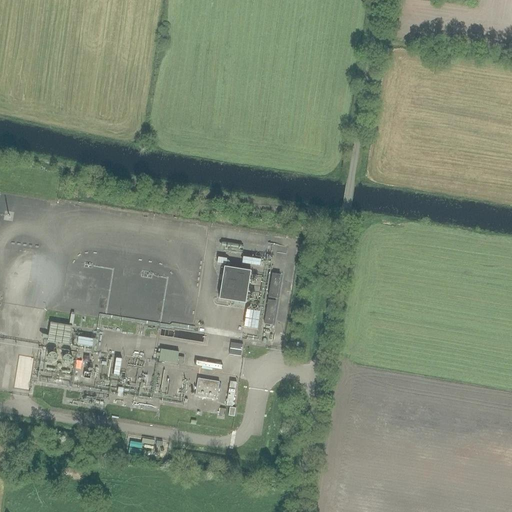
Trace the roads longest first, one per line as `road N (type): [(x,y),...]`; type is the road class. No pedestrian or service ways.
road 1 (unclassified): [(295,511),(377,0)]
road 2 (unknown): [(14,391),(8,350),(16,272),(37,253),(68,271),(49,312)]
road 3 (unknown): [(261,381),(113,342)]
